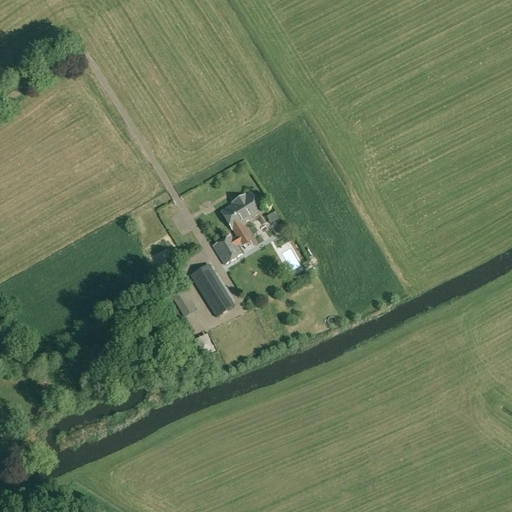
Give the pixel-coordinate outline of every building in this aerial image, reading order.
[(232,230),(237,238),(234,242),(230,236),(213,247),(224,265),(242,255),(236,245),(248,237),(240,225),(261,211),(251,195),(246,198),(245,196),(232,204),(233,206),(221,213),(232,230)] [(274,212),(266,217),(270,225),(279,220),(274,212)] [(185,237),(191,234),(186,220),(180,223),(185,237)] [(294,249),(284,254),(295,275),(305,270),(294,249)] [(312,269),(309,263),(304,265),(307,272),(312,269)] [(216,318),(234,307),(208,266),(190,277),(216,318)] [(183,285),(168,295),(184,320),(198,310),(183,285)]
